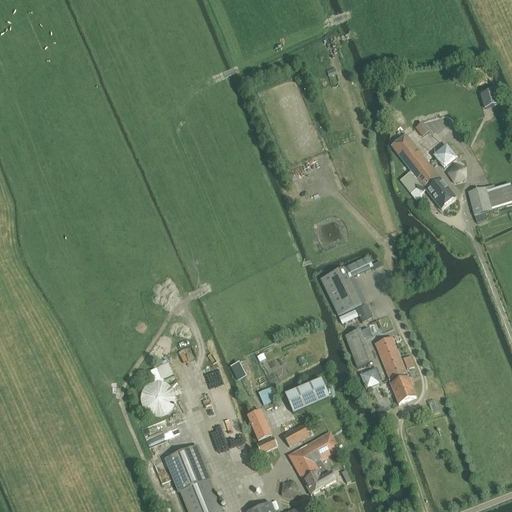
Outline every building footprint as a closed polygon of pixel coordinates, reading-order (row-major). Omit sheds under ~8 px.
[(484,94),(488,108),(501,104),(497,90),(484,94)] [(416,130),(424,138),(429,132),(421,125),(416,130)] [(427,194),(442,212),(457,201),(441,181),(406,137),(392,149),(406,167),(411,173),(407,176),(400,182),(411,195),(416,191),(422,198),(427,194)] [(445,170),(459,159),(448,146),(434,156),(445,170)] [(491,212),(499,210),(511,206),(511,194),(510,188),(511,188),(511,187),(494,191),(493,187),(491,188),(468,194),(474,218),(475,217),(477,226),(488,222),(485,214),(491,212)] [(344,270),(345,271),(350,281),(354,279),(373,270),(368,259),(344,270)] [(350,281),(345,271),(321,282),(339,319),(367,305),(354,279),(350,281)] [(365,343),(394,330),(388,317),(377,322),(378,322),(368,326),(369,328),(360,332),(361,332),(346,338),(358,370),(373,364),(365,343)] [(412,389),(416,387),(415,383),(410,384),(392,339),(375,346),(390,382),(389,382),(399,407),(417,400),(412,389)] [(183,362),(195,360),(193,349),(180,351),(183,362)] [(403,361),(407,371),(415,368),(411,358),(403,361)] [(231,369),(238,382),(245,380),(239,365),(231,369)] [(367,391),(383,386),(378,369),(362,375),(367,391)] [(322,381),(285,397),(293,415),(330,399),(322,381)] [(156,418),(159,418),(162,418),(165,417),(167,416),(170,414),(172,412),(174,409),(175,406),(175,403),(176,400),(175,397),(174,395),(173,392),(172,390),(170,388),(167,386),(165,385),(162,384),(159,383),(157,383),(154,384),(151,385),(149,386),(146,388),(145,390),(143,392),(142,395),(141,397),(141,400),(141,403),(141,406),(142,408),(144,411),(145,413),(148,415),(150,416),(153,417),(156,418)] [(279,400),(276,394),(274,390),(260,396),(265,407),(279,400)] [(428,404),(433,416),(439,414),(435,402),(428,404)] [(378,413),(382,422),(387,419),(383,411),(378,413)] [(248,420),(258,444),(271,439),(262,415),(248,420)] [(283,438),(290,449),(310,438),(304,427),(283,438)] [(289,458),(311,497),(336,483),(331,474),(328,476),(321,463),(340,452),(330,434),(289,458)] [(273,440),(258,447),(262,455),(277,448),(273,440)] [(166,460),(187,511),(222,511),(195,447),(166,460)]
